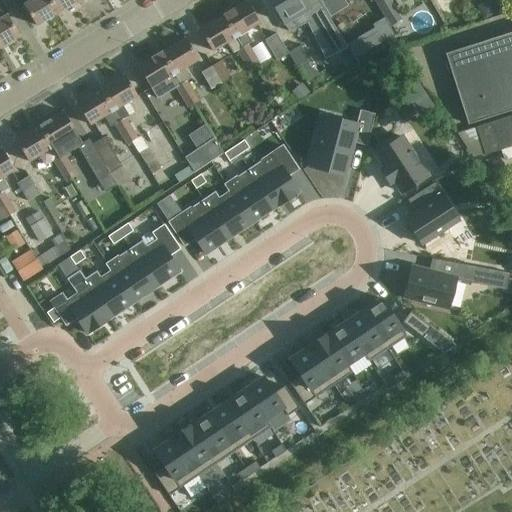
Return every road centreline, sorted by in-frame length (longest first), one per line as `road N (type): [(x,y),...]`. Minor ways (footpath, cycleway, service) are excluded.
road 1 (residential): [(83,371),(114,423),(145,422),(361,272),(367,248),(355,224),(316,218)]
road 2 (residential): [(316,218),(83,371)]
road 3 (residential): [(0,105),(178,0)]
